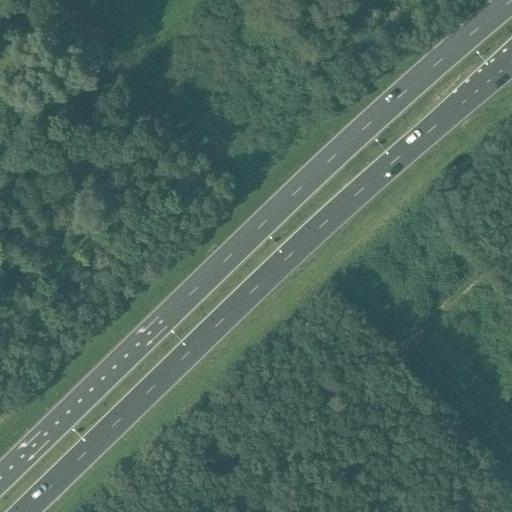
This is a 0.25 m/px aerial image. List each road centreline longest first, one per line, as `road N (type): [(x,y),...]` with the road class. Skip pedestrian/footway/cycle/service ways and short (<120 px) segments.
road 1 (secondary): [(511,1),(339,152),(0,483)]
road 2 (secondary): [(26,511),(369,183),(511,62)]
